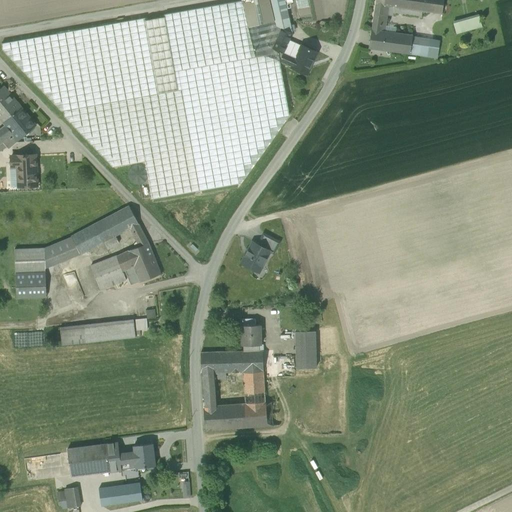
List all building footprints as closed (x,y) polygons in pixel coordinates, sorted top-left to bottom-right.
[(269,0),(251,0),(250,0),(248,0),(241,0),(242,1),(245,17),(254,14),(276,101),(187,123),(179,90),(63,111),(65,117),(113,167),(146,161),(152,199),(240,183),(289,115),(279,62),(279,61),(283,53),(272,48),(268,46),(267,44),(276,26),(269,0)] [(284,0),(269,0),(276,26),(282,28),(292,33),(284,0)] [(375,0),(374,17),(386,20),(388,6),(388,0),(375,0)] [(388,0),(388,6),(392,6),(392,11),(422,16),(422,11),(442,13),(443,0),(388,0)] [(242,1),(164,15),(165,17),(164,17),(179,90),(187,123),(276,101),(254,14),(245,17),(242,1)] [(451,22),(455,34),(481,26),(478,14),(451,22)] [(145,18),(1,43),(2,50),(62,111),(63,111),(179,90),(164,17),(145,20),(145,18)] [(386,20),(374,17),(372,24),(385,26),(386,20)] [(412,35),(384,32),(385,26),(372,24),(369,48),(409,54),(411,39),(412,35)] [(276,26),(267,44),(268,46),(272,48),(282,28),(276,26)] [(292,33),(282,28),(272,48),(283,53),(284,53),(289,40),(292,33)] [(437,43),(411,39),(409,54),(435,57),(437,43)] [(301,45),(289,40),(284,53),(296,58),(301,45)] [(317,52),(301,45),(296,58),(284,53),(283,53),(279,61),(279,62),(292,67),(291,67),(307,74),(317,52)] [(35,125),(3,88),(0,90),(0,117),(6,125),(13,134),(2,142),(6,147),(8,149),(35,125)] [(0,130),(0,143),(2,142),(13,134),(6,125),(0,130)] [(36,155),(11,156),(11,167),(10,167),(11,187),(37,186),(36,155)] [(129,207),(94,225),(103,242),(116,236),(131,229),(139,225),(129,207)] [(94,225),(71,237),(80,254),(103,242),(94,225)] [(139,225),(131,229),(136,238),(139,247),(149,243),(139,225)] [(280,242),(263,234),(258,245),(270,251),(270,252),(273,254),(280,242)] [(116,236),(103,242),(108,251),(108,250),(119,244),(116,236)] [(57,243),(44,248),(45,267),(51,266),(80,254),(71,237),(57,243)] [(258,245),(252,242),(241,263),(259,272),(270,252),(270,251),(258,245)] [(139,247),(128,251),(134,267),(125,271),(130,286),(160,274),(149,243),(139,247)] [(44,248),(14,250),(15,274),(45,273),(45,267),(44,248)] [(128,251),(112,258),(111,257),(90,267),(100,291),(126,281),(123,272),(125,271),(134,267),(128,251)] [(45,273),(15,274),(16,298),(46,297),(45,273)] [(134,319),(84,324),(86,342),(136,338),(134,319)] [(147,319),(136,320),(137,330),(148,330),(147,319)] [(84,324),(60,326),(62,344),(86,342),(84,324)] [(242,324),(239,325),(240,344),(242,344),(258,344),(260,344),(259,324),(256,324),(242,324)] [(315,331),(295,332),(296,368),(316,367),(315,331)] [(262,350),(258,351),(242,351),(218,352),(219,372),(227,372),(243,371),(245,403),(265,401),(264,391),(262,372),(263,372),(262,350)] [(219,372),(218,352),(200,352),(201,373),(214,372),(219,372)] [(215,379),(214,372),(201,373),(203,407),(215,406),(215,379)] [(215,406),(203,407),(205,430),(279,424),(277,400),(265,401),(245,403),(215,406)] [(118,444),(69,450),(72,476),(122,470),(121,468),(119,453),(118,444)] [(154,444),(135,446),(136,452),(119,453),(121,468),(138,466),(138,468),(157,466),(154,444)] [(179,498),(189,497),(189,472),(179,472),(179,498)] [(140,483),(100,488),(102,506),(143,500),(140,483)] [(77,486),(56,490),(60,510),(81,506),(77,486)]
